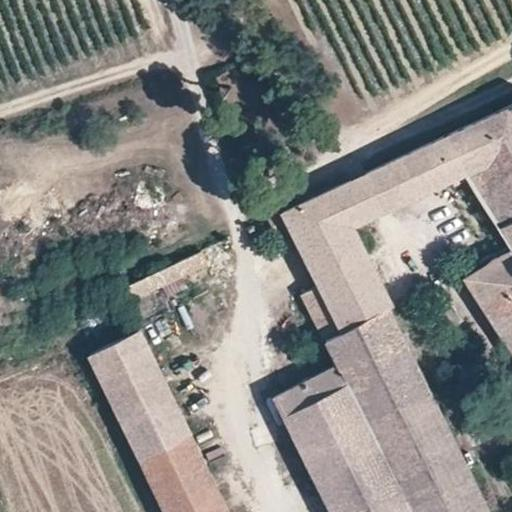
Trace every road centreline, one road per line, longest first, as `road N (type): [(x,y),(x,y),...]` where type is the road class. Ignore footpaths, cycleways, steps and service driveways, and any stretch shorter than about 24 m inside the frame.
road 1 (track): [(286,511),(231,410),(250,295),(175,0)]
road 2 (unclassified): [(208,0),(333,168)]
road 3 (unknown): [(333,168),(386,129),(511,71)]
